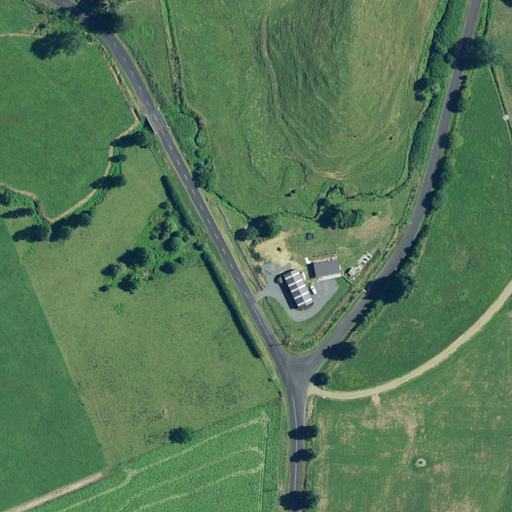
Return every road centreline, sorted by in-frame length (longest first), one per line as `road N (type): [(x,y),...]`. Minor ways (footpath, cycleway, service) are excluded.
road 1 (unclassified): [(61,0),(124,56),(288,378)]
road 2 (unclassified): [(478,0),(422,203),(399,257),(308,369),(288,378)]
road 3 (unclassified): [(288,378),(297,425),(293,511)]
